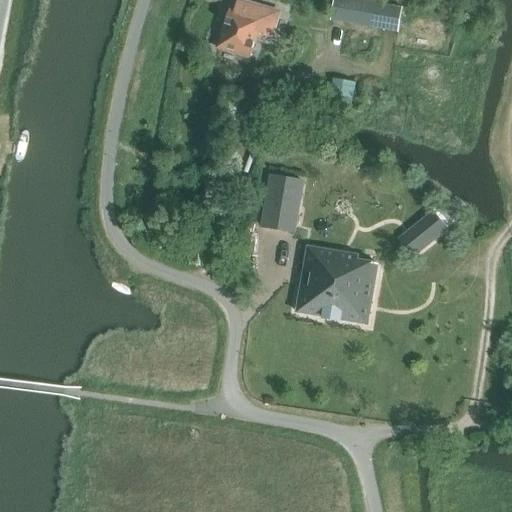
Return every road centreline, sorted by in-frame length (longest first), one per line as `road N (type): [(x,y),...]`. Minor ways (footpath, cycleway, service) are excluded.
road 1 (unclassified): [(373,511),(361,461),(340,437),(224,413),(232,310),(205,287),(132,259),(113,236),(113,137),(144,0)]
road 2 (track): [(511,229),(490,263),(468,429)]
road 3 (track): [(468,429),(372,430),(357,454)]
